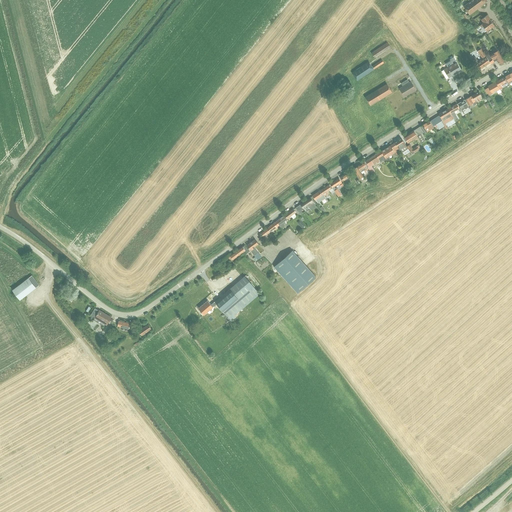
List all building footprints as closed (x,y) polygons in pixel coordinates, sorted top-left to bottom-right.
[(471,0),(464,6),(470,14),(487,1),(486,0),(471,0)] [(487,15),(481,19),(483,23),(480,25),(484,32),(486,30),(486,31),(494,25),(489,19),(490,18),(487,15)] [(386,51),(391,47),(387,42),(382,45),(386,51)] [(382,45),(375,50),(378,56),(386,51),(382,45)] [(494,62),(493,62),(490,55),(488,53),(485,54),(481,48),(477,51),(482,59),(478,62),(475,57),(471,59),(474,64),(475,64),(478,70),(489,62),(490,64),(494,62)] [(504,62),(499,54),(497,50),(490,55),(493,62),(496,60),(499,65),(500,64),(500,65),(502,64),(502,63),(504,62)] [(461,69),(454,58),(445,64),(447,67),(441,71),(446,79),(461,69)] [(357,80),(384,62),(382,59),(372,66),(371,64),(369,61),(352,72),(357,80)] [(504,77),(496,81),(500,89),(503,87),(502,86),(504,84),(507,82),(508,81),(506,77),(504,78),(504,77)] [(413,92),(416,90),(411,82),(409,82),(407,79),(401,83),(403,86),(399,88),(404,96),(411,92),(412,91),(413,92)] [(500,89),(496,81),(488,86),(489,87),(485,89),(488,94),(489,93),(490,95),(497,91),(499,94),(502,92),(500,89)] [(370,105),(392,92),(387,84),(365,97),(370,105)] [(478,91),(471,95),(474,99),(476,98),(478,101),(480,100),(478,97),(481,95),(478,91)] [(474,99),(471,95),(465,99),(469,105),(472,103),(473,105),(476,104),(475,103),(476,103),(474,99)] [(468,106),(464,100),(458,103),(461,110),(468,106)] [(448,108),(454,118),(455,120),(457,118),(453,111),(459,108),(456,104),(448,108)] [(448,108),(438,114),(439,115),(438,116),(441,120),(443,124),(445,123),(454,118),(448,108)] [(436,117),(434,118),(437,123),(440,128),(442,126),(436,117)] [(429,120),(420,126),(423,131),(424,133),(428,130),(430,129),(429,128),(432,126),(429,120)] [(416,135),(413,130),(404,136),(408,142),(417,137),(416,135)] [(401,138),(394,142),(398,148),(399,149),(400,149),(402,152),(404,154),(410,151),(409,151),(408,148),(406,146),(404,142),(401,138)] [(398,148),(394,142),(390,145),(394,152),(395,152),(396,153),(397,155),(399,153),(397,150),(396,151),(396,150),(395,150),(398,148)] [(410,143),(406,146),(408,148),(409,151),(414,152),(418,149),(415,146),(412,148),(410,143)] [(381,151),(386,159),(387,161),(388,161),(390,159),(388,156),(394,152),(390,145),(381,151)] [(386,159),(381,151),(365,161),(367,164),(366,165),(367,167),(371,173),(375,171),(371,165),(372,164),(373,165),(376,163),(380,161),(380,162),(386,159)] [(364,162),(352,169),(359,179),(363,176),(360,172),(367,167),(366,165),(364,162)] [(342,181),(352,175),(349,171),(340,177),(342,181)] [(339,178),(330,184),(333,189),(334,190),(335,192),(336,194),(339,192),(337,188),(336,189),(334,186),(340,182),(340,183),(342,183),(339,178)] [(320,190),(324,196),(328,194),(326,192),(331,188),(328,184),(320,190)] [(320,190),(312,196),(315,200),(315,199),(318,197),(321,201),(326,198),(324,196),(320,190)] [(310,198),(300,204),(303,208),(307,205),(308,207),(310,210),(312,208),(316,206),(314,203),(311,200),(312,199),(311,197),(310,198)] [(293,209),(285,215),(287,218),(289,220),(290,219),(289,217),(296,212),(293,209)] [(286,224),(284,221),(287,218),(285,215),(276,221),(279,225),(281,227),(286,224)] [(276,221),(267,228),(270,232),(273,229),(273,231),(277,228),(277,227),(279,225),(276,221)] [(270,232),(267,228),(259,234),(262,238),(270,232)] [(251,251),(254,255),(255,257),(257,260),(261,256),(254,247),(258,244),(255,239),(246,245),(251,251)] [(233,260),(242,253),(244,255),(249,251),(244,245),(242,247),(230,256),(233,260)] [(297,293),(316,277),(292,251),(274,267),(297,293)] [(32,276),(29,278),(35,287),(38,285),(32,276)] [(233,317),(259,294),(245,276),(215,302),(231,321),(234,319),(233,317)] [(204,315),(213,307),(216,304),(214,302),(211,304),(207,300),(198,308),(204,315)] [(95,308),(91,314),(95,317),(93,320),(105,327),(111,318),(99,310),(99,311),(95,308)] [(137,329),(135,331),(137,335),(140,333),(141,335),(151,329),(148,324),(138,331),(137,329)]
